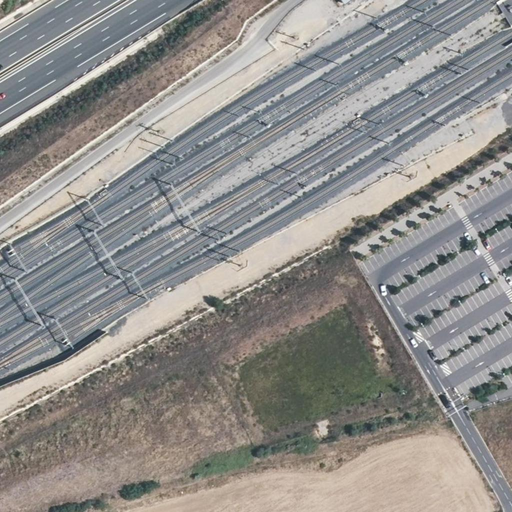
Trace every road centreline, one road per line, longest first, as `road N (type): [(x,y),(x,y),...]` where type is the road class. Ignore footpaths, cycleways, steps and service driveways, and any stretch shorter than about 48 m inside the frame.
road 1 (unknown): [(94,511),(411,429)]
road 2 (motorway): [(0,98),(162,0)]
